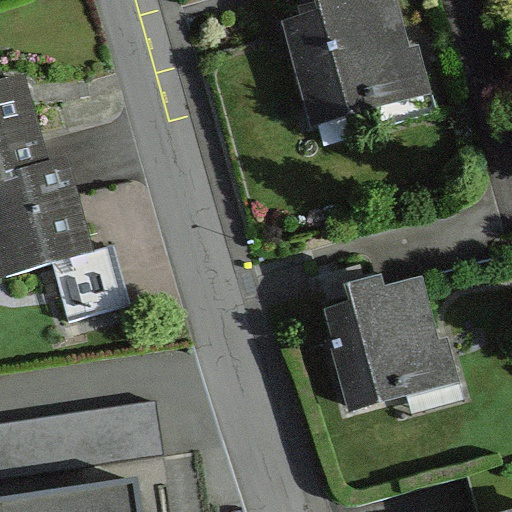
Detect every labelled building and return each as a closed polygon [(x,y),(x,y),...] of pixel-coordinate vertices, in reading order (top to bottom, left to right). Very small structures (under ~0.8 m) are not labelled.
[(414,0),(357,0),(277,24),(308,128),(441,89),(414,0)] [(0,188),(45,176),(21,90),(0,95),(0,188)] [(0,188),(0,255),(6,278),(87,256),(64,171),(45,176),(0,188)] [(447,272),(328,304),(359,419),(479,387),(447,272)] [(0,503),(0,511),(146,511),(142,484),(0,503)]
